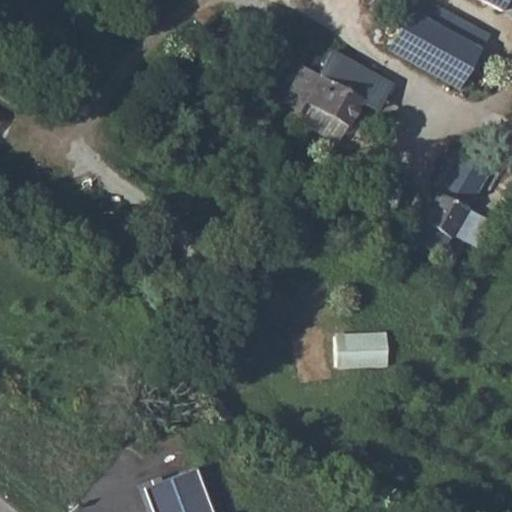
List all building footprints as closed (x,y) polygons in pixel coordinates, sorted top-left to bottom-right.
[(479,0),(500,11),(506,0),(479,0)] [(405,12),(390,38),(387,43),(457,85),(476,52),(432,26),(405,12)] [(305,67),(284,102),(304,115),(309,107),(346,128),(362,100),(305,67)] [(452,156),(406,237),(437,255),(489,164),(477,156),(470,166),(452,156)] [(360,420),(387,376),(358,358),(331,402),(360,420)] [(150,511),(213,511),(201,466),(142,482),(150,511)]
